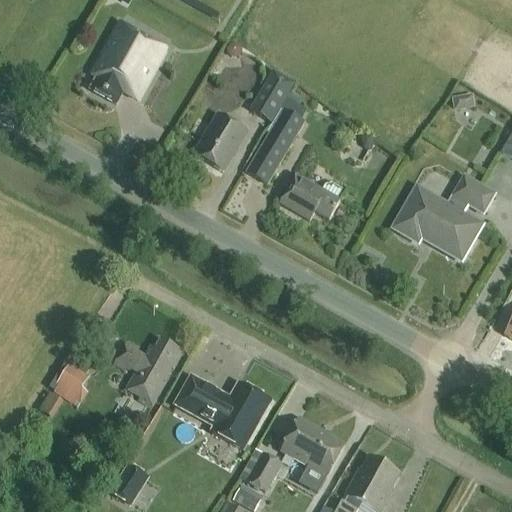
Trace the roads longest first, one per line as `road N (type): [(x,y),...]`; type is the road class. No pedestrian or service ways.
road 1 (tertiary): [(450,366),(0,113)]
road 2 (unclassified): [(405,433),(130,285)]
road 3 (unclassified): [(511,492),(405,433)]
road 4 (unclassified): [(450,366),(511,263)]
